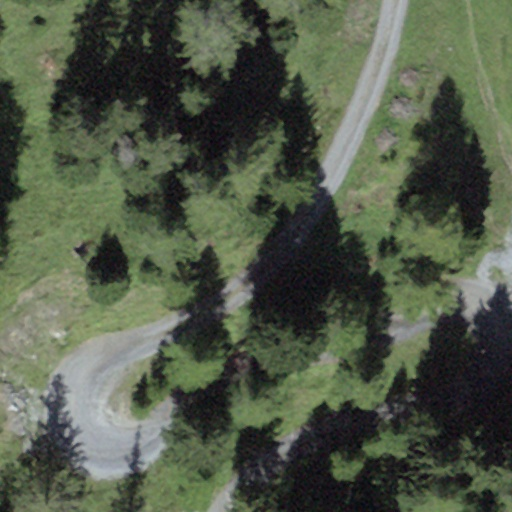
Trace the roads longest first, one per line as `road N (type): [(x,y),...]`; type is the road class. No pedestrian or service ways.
road 1 (track): [(504,339),(489,316),(463,305),(350,360),(244,377),(187,413),(139,468),(117,481),(72,472),(54,444),(55,409),(77,377),(204,329),(284,254),(354,141),(400,31),(403,0)]
road 2 (track): [(235,511),(328,441),(487,389),(503,369),(504,339)]
